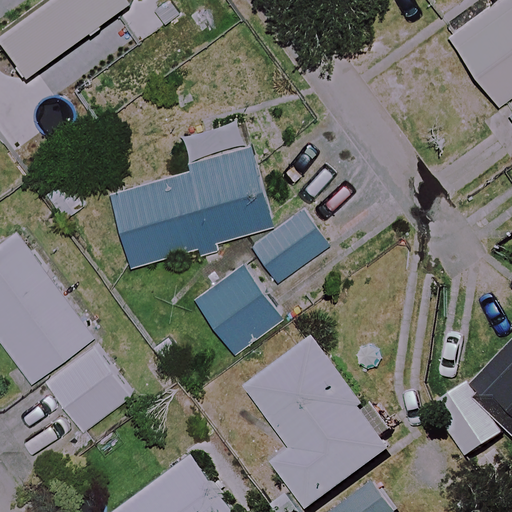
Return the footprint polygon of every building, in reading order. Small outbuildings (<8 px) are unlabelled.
[(0,0),(0,22),(121,3),(120,0),(0,0)] [(511,94),(511,0),(506,0),(449,42),(496,106),(511,94)] [(118,93),(98,61),(48,93),(69,125),(118,93)] [(131,265),(194,248),(196,257),(228,248),(225,239),(271,227),(242,120),(185,136),(194,168),(111,191),(131,265)] [(330,246),(305,210),(252,246),(277,282),(330,246)] [(95,334),(19,231),(0,244),(0,336),(32,380),(95,334)] [(283,318),(244,266),(197,301),(235,353),(283,318)] [(393,451),(316,340),(249,386),(294,451),(275,464),(308,511),(393,451)] [(137,392),(103,342),(47,380),(81,430),(137,392)] [(511,349),(474,381),(509,427),(511,430),(511,349)] [(233,511),(193,459),(122,511),(233,511)] [(399,511),(375,478),(327,511),(399,511)]
